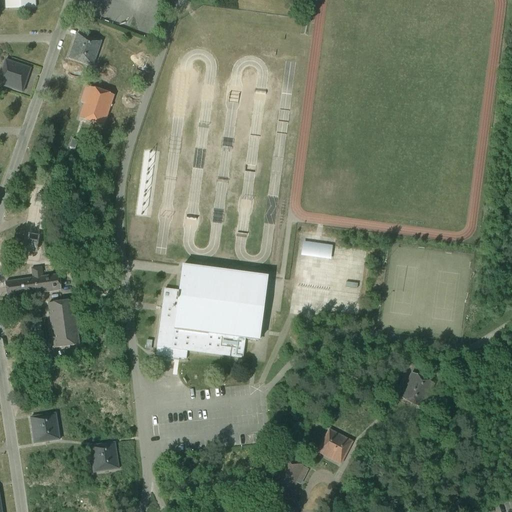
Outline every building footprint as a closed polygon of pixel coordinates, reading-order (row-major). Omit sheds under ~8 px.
[(34,7),(34,0),(5,0),(6,8),(5,8),(5,9),(35,8),(35,7),(34,7)] [(101,42),(80,35),(77,34),(68,59),(92,67),(101,42)] [(5,61),(0,75),(0,85),(22,93),(30,69),(5,61)] [(114,96),(93,89),(89,88),(88,93),(84,92),(80,103),(84,104),(79,119),(103,127),(114,96)] [(72,141),(70,149),(75,151),(78,143),(72,141)] [(159,328),(159,331),(155,356),(167,358),(168,357),(167,357),(168,352),(179,354),(179,359),(179,358),(178,359),(186,360),(187,352),(242,359),(244,340),(258,341),(267,278),(266,278),(266,279),(258,277),(257,277),(249,276),(241,275),(233,274),(232,274),(224,273),(216,272),(208,271),(207,271),(199,270),(191,269),(191,268),(191,269),(183,268),(183,267),(182,267),(178,292),(164,290),(159,328)] [(61,291),(60,287),(58,275),(43,278),(41,268),(31,269),(32,279),(5,283),(7,299),(61,291)] [(73,301),(51,304),(47,305),(54,349),(79,345),(73,301)] [(399,398),(406,402),(421,410),(434,385),(411,374),(399,398)] [(34,444),(45,443),(59,441),(55,414),(30,418),(34,444)] [(340,465),(343,460),(352,443),(328,430),(317,453),(340,465)] [(93,474),(108,471),(118,470),(114,444),(89,447),(93,474)] [(301,474),(304,469),(281,457),(266,486),(289,498),(296,484),(300,486),(305,475),(301,474)]
